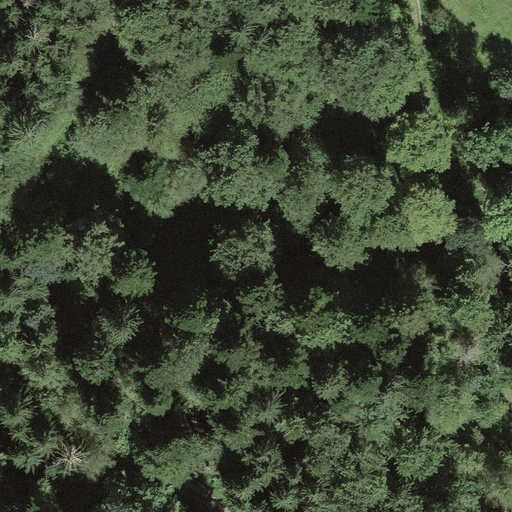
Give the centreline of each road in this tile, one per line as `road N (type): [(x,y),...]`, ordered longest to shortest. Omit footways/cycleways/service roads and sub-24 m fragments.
road 1 (track): [(414,0),(433,183),(511,410)]
road 2 (track): [(0,450),(42,469),(181,477),(228,511)]
road 3 (track): [(111,0),(94,64),(0,205)]
